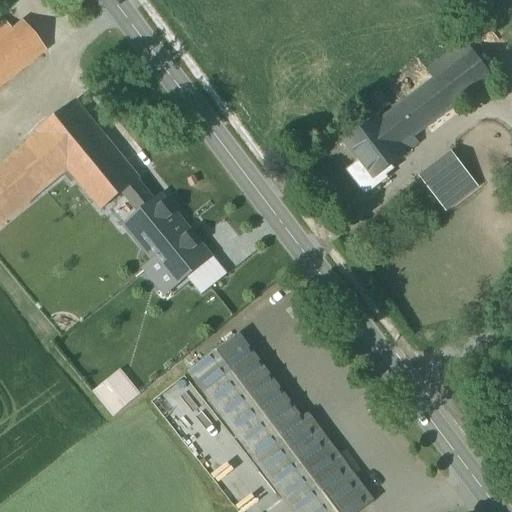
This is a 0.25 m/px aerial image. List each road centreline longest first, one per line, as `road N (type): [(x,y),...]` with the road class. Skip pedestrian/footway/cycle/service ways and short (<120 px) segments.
road 1 (secondary): [(110,0),(401,385)]
road 2 (secondary): [(401,385),(496,511)]
road 3 (unclassified): [(401,385),(511,331)]
